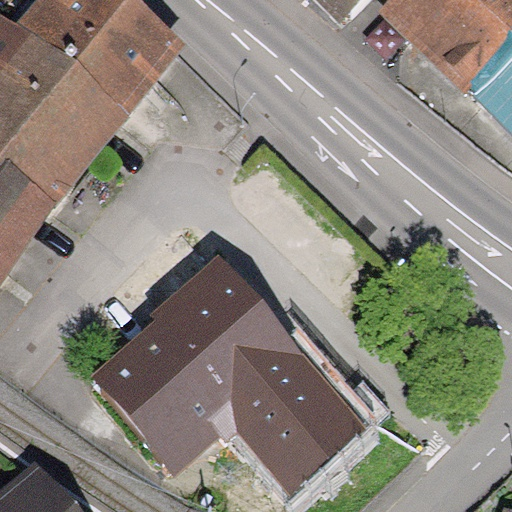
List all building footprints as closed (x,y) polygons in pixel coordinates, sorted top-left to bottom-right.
[(121,133),(178,64),(99,0),(37,0),(6,39),(121,133)] [(301,0),(335,33),(368,0),(301,0)] [(511,0),(401,0),(380,22),(511,146),(511,0)] [(0,186),(47,224),(121,133),(6,39),(0,34),(0,186)] [(0,282),(47,224),(0,186),(0,282)] [(162,325),(94,381),(108,398),(173,476),(220,437),(226,445),(243,431),(290,488),(365,426),(226,259),(155,317),(162,325)] [(0,499),(0,511),(73,511),(37,468),(0,499)]
